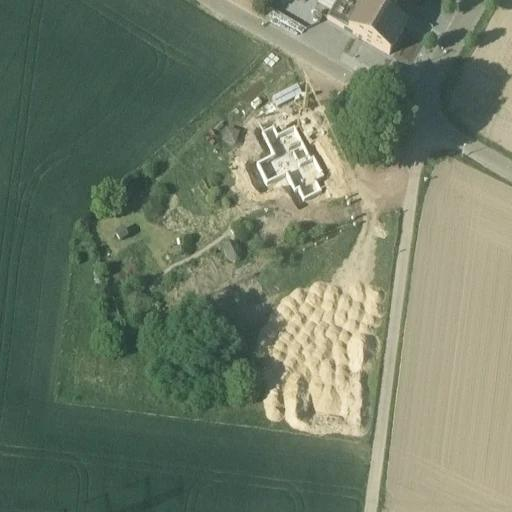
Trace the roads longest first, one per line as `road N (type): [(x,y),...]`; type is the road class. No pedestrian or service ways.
road 1 (unclassified): [(420,119),(367,511)]
road 2 (unclassified): [(420,119),(207,0)]
road 3 (track): [(310,58),(362,195),(410,183)]
road 4 (unclassified): [(476,0),(437,67),(420,119)]
